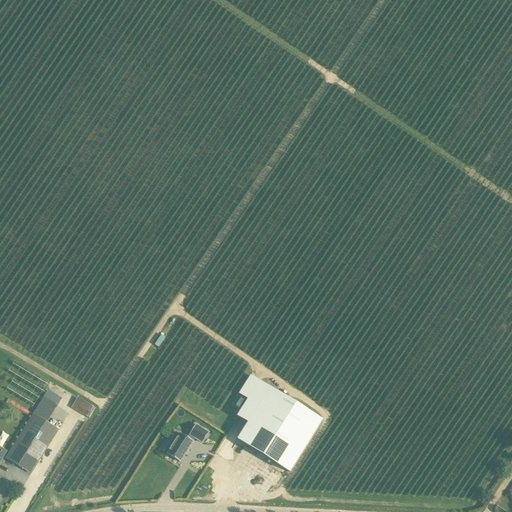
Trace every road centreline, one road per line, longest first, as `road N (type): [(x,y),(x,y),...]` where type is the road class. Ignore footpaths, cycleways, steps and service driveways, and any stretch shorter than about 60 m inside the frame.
road 1 (track): [(384,0),(53,482)]
road 2 (track): [(511,200),(218,0)]
road 3 (track): [(224,494),(272,495),(326,419),(172,307)]
road 4 (unclassified): [(278,511),(107,511)]
road 5 (track): [(105,405),(0,344)]
